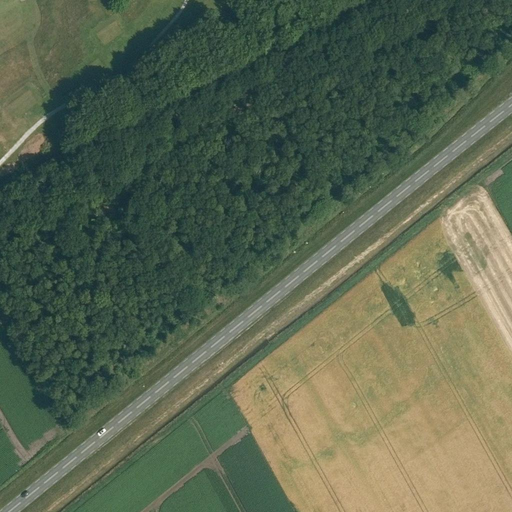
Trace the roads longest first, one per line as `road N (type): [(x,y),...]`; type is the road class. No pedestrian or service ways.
road 1 (primary): [(9,511),(511,105)]
road 2 (track): [(430,0),(0,218)]
road 3 (track): [(0,194),(380,0)]
